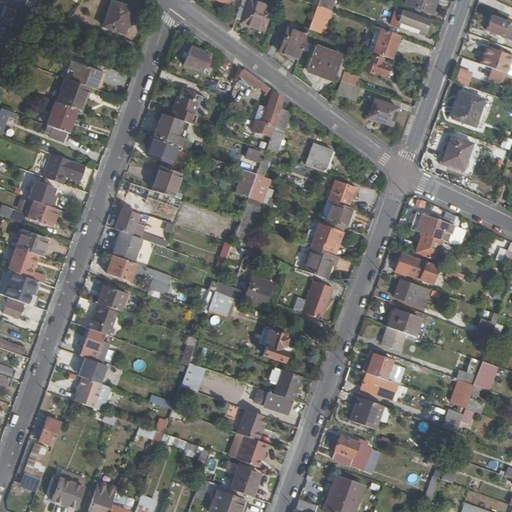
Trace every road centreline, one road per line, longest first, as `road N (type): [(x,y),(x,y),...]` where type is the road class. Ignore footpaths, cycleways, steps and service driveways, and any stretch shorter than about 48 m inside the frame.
road 1 (residential): [(172,1),(0,479)]
road 2 (residential): [(281,511),(402,171)]
road 3 (tertiary): [(402,171),(172,1)]
road 4 (residential): [(402,171),(464,0)]
road 5 (tertiary): [(511,226),(402,171)]
